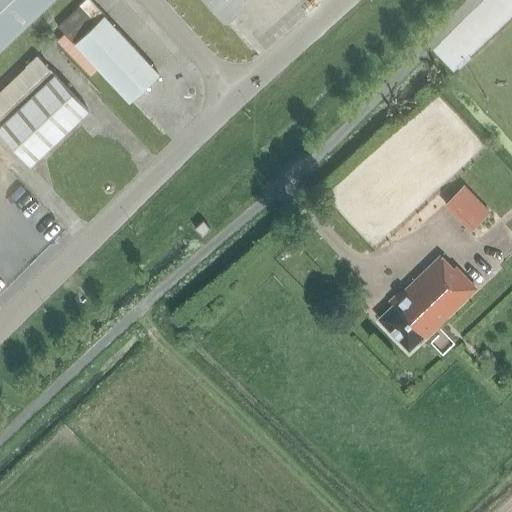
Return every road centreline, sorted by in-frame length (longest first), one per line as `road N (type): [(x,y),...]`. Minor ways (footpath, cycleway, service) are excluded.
road 1 (unclassified): [(0,332),(233,100)]
road 2 (unclassified): [(233,100),(343,0)]
road 3 (unclassified): [(233,100),(142,0)]
